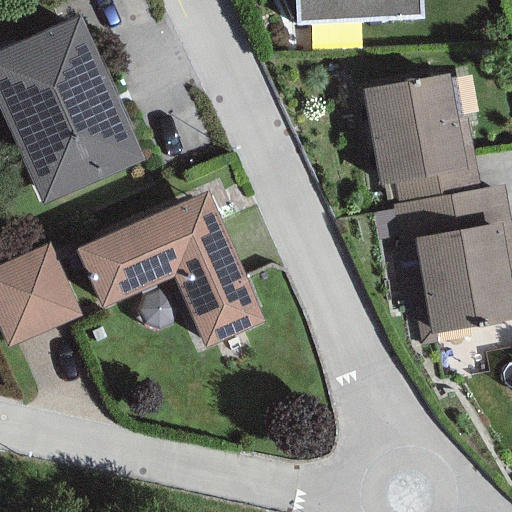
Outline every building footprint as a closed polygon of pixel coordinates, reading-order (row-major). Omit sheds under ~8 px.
[(421,0),(295,0),(296,26),(423,20),(421,0)] [(80,17),(0,51),(0,108),(42,204),(144,160),(80,17)] [(398,204),(480,190),(465,121),(459,121),(449,74),(363,90),(379,187),(393,184),(398,204)] [(480,190),(398,204),(393,205),(420,344),(437,341),(436,334),(511,319),(511,288),(509,270),(511,269),(511,238),(502,186),(480,190)] [(207,192),(75,250),(104,308),(172,277),(204,347),(263,322),(207,192)] [(48,246),(0,267),(0,330),(7,347),(79,316),(48,246)]
